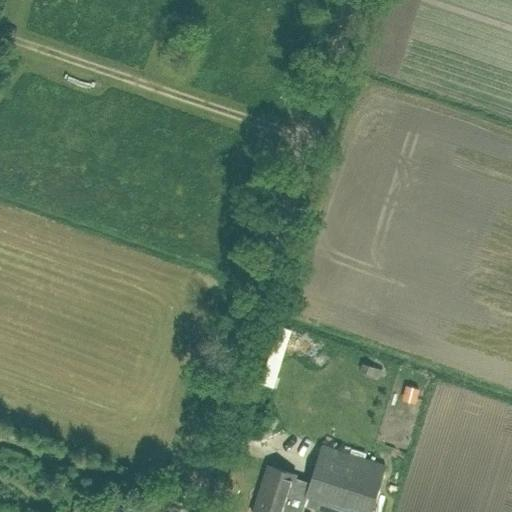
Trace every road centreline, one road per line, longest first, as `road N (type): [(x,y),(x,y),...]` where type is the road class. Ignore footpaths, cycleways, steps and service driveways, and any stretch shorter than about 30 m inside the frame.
road 1 (unclassified): [(187,511),(353,0)]
road 2 (track): [(190,505),(0,435)]
